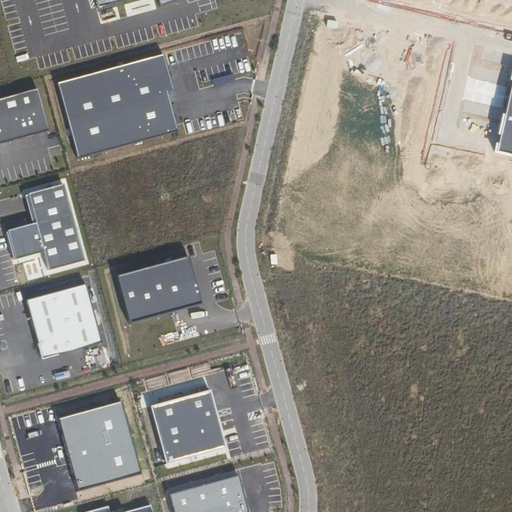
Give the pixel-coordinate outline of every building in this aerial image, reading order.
[(94,0),(97,8),(127,0),(157,0),(159,6),(181,0),(94,0)] [(211,3),(199,6),(201,12),(213,9),(211,3)] [(182,18),(185,30),(191,29),(188,16),(182,18)] [(175,19),(179,32),(185,30),(182,18),(175,19)] [(169,21),(173,33),(179,32),(175,19),(169,21)] [(163,23),(166,35),(173,33),(169,21),(163,23)] [(157,24),(160,37),(166,35),(163,23),(157,24)] [(151,26),(145,28),(149,40),(155,39),(151,26)] [(145,28),(139,29),(143,42),(149,40),(145,28)] [(139,29),(133,31),(136,43),(143,42),(139,29)] [(133,31),(127,33),(130,45),(136,43),(133,31)] [(127,33),(121,34),(124,47),(130,45),(127,33)] [(241,33),(235,34),(238,46),(245,45),(241,33)] [(121,34),(115,36),(118,48),(124,47),(121,34)] [(235,34),(229,36),(232,48),(238,46),(235,34)] [(229,36),(223,38),(226,50),(232,48),(229,36)] [(109,38),(103,39),(107,52),(113,50),(109,38)] [(223,38),(217,39),(220,51),(226,50),(223,38)] [(103,39),(97,41),(101,53),(107,52),(103,39)] [(217,39),(211,41),(214,53),(220,51),(217,39)] [(97,41),(91,43),(95,55),(101,53),(97,41)] [(211,41),(205,43),(208,55),(214,53),(211,41)] [(91,43),(85,44),(89,57),(95,55),(91,43)] [(205,43),(198,44),(202,56),(208,55),(205,43)] [(85,44),(79,46),(83,58),(89,57),(85,44)] [(198,44),(192,46),(196,58),(202,56),(198,44)] [(79,46),(73,47),(77,60),(83,58),(79,46)] [(192,46),(186,48),(190,60),(196,58),(192,46)] [(186,48),(180,49),(183,61),(190,60),(186,48)] [(61,50),(64,63),(70,61),(67,49),(61,50)] [(180,49),(174,51),(177,63),(183,61),(180,49)] [(55,52),(58,64),(64,63),(61,50),(55,52)] [(177,63),(174,51),(167,53),(170,65),(177,63)] [(48,54),(52,66),(58,64),(55,52),(48,54)] [(42,55),(46,68),(52,66),(48,54),(42,55)] [(36,57),(39,69),(46,68),(42,55),(36,57)] [(162,56),(57,84),(77,158),(176,132),(166,92),(171,90),(162,56)] [(247,57),(241,58),(245,70),(251,69),(247,57)] [(241,58),(235,60),(239,72),(245,70),(241,58)] [(235,60),(229,62),(232,74),(239,72),(235,60)] [(229,62),(223,63),(226,75),(232,74),(229,62)] [(223,63),(217,65),(220,77),(226,75),(223,63)] [(217,65),(211,67),(214,79),(220,77),(217,65)] [(211,67),(205,68),(208,80),(214,79),(211,67)] [(205,68),(199,70),(202,82),(208,80),(205,68)] [(511,155),(511,70),(511,71),(493,151),(511,155)] [(234,80),(233,74),(212,80),(214,86),(234,80)] [(0,144),(49,131),(38,88),(0,98),(0,144)] [(240,107),(234,109),(237,121),(243,119),(240,107)] [(234,109),(227,111),(231,123),(237,121),(234,109)] [(227,111),(221,112),(225,124),(231,123),(227,111)] [(221,112),(215,114),(219,126),(225,124),(221,112)] [(215,114),(209,116),(212,128),(219,126),(215,114)] [(209,116),(203,117),(206,129),(212,128),(209,116)] [(203,117),(197,119),(200,131),(206,129),(203,117)] [(197,119),(191,121),(194,133),(200,131),(197,119)] [(191,121),(185,122),(188,134),(194,133),(191,121)] [(44,158),(48,171),(54,169),(50,156),(44,158)] [(38,160),(41,172),(48,171),(44,158),(38,160)] [(32,161),(35,174),(41,172),(38,160),(32,161)] [(26,163),(29,176),(35,174),(32,161),(26,163)] [(20,165),(23,177),(29,176),(26,163),(20,165)] [(14,166),(17,179),(23,177),(20,165),(14,166)] [(8,168),(11,181),(17,179),(14,166),(8,168)] [(2,170),(5,182),(11,181),(8,168),(2,170)] [(84,261),(63,184),(28,194),(28,195),(35,223),(32,224),(7,230),(7,232),(14,258),(14,260),(43,252),(48,271),(84,261)] [(35,223),(28,195),(25,196),(32,224),(35,223)] [(14,258),(7,232),(5,232),(12,259),(14,258)] [(192,243),(196,256),(203,254),(199,241),(192,243)] [(186,245),(189,258),(196,256),(192,243),(186,245)] [(0,256),(10,253),(9,247),(0,249),(0,256)] [(204,261),(216,258),(215,251),(202,254),(204,261)] [(12,260),(10,253),(0,256),(0,261),(0,263),(12,260)] [(201,304),(188,256),(116,276),(129,324),(201,304)] [(206,268),(218,264),(216,258),(204,261),(206,268)] [(14,266),(12,260),(0,263),(2,269),(14,266)] [(208,275),(220,271),(218,264),(206,268),(208,275)] [(16,272),(14,266),(2,269),(4,275),(16,272)] [(210,282),(222,278),(220,271),(208,275),(210,282)] [(17,278),(16,272),(4,275),(6,281),(17,278)] [(19,284),(17,278),(6,281),(7,287),(19,284)] [(212,289),(224,285),(222,278),(210,282),(212,289)] [(102,343),(86,284),(26,300),(42,359),(102,343)] [(214,295),(226,292),(224,285),(212,289),(214,295)] [(21,303),(18,291),(12,292),(15,305),(21,303)] [(15,305),(12,292),(6,294),(9,306),(15,305)] [(215,302),(228,299),(226,292),(214,295),(215,302)] [(9,306),(6,294),(0,295),(0,296),(3,308),(9,306)] [(16,379),(20,391),(26,389),(22,378),(16,379)] [(10,381),(13,393),(20,391),(16,379),(10,381)] [(4,383),(7,395),(13,393),(10,381),(4,383)] [(225,448),(209,390),(149,406),(165,464),(225,448)] [(140,475),(120,401),(55,419),(75,492),(140,475)] [(47,408),(51,419),(57,418),(54,406),(47,408)] [(41,410),(45,421),(51,419),(47,408),(41,410)] [(35,412),(39,423),(45,421),(41,410),(35,412)] [(29,414),(33,425),(39,423),(35,412),(29,414)] [(221,423),(233,419),(232,413),(220,417),(221,423)] [(23,415),(26,427),(33,425),(29,414),(23,415)] [(17,417),(20,429),(26,427),(23,415),(17,417)] [(11,419),(14,430),(20,429),(17,417),(11,419)] [(251,427),(263,423),(261,417),(249,421),(251,427)] [(223,430),(235,427),(233,420),(221,423),(223,430)] [(252,432),(265,429),(263,423),(251,427),(252,432)] [(254,438),(266,435),(265,429),(252,432),(254,438)] [(227,443),(239,440),(238,434),(225,438),(227,443)] [(256,444),(268,441),(266,435),(254,438),(256,444)] [(229,450),(241,447),(239,440),(227,443),(229,450)] [(257,450),(269,447),(268,441),(256,444),(257,450)] [(231,458),(243,455),(241,447),(229,450),(231,458)] [(35,459),(34,453),(21,456),(23,462),(35,459)] [(37,465),(35,459),(23,462),(25,468),(37,465)] [(275,468),(273,462),(262,465),(263,472),(275,468)] [(277,474),(275,468),(263,472),(265,478),(277,474)] [(39,475),(37,469),(25,472),(27,478),(39,475)] [(278,480),(277,474),(265,478),(267,484),(278,480)] [(41,481),(39,475),(27,478),(29,485),(41,481)] [(248,511),(238,476),(168,495),(173,511),(248,511)] [(43,487),(41,481),(29,485),(31,491),(43,487)]
